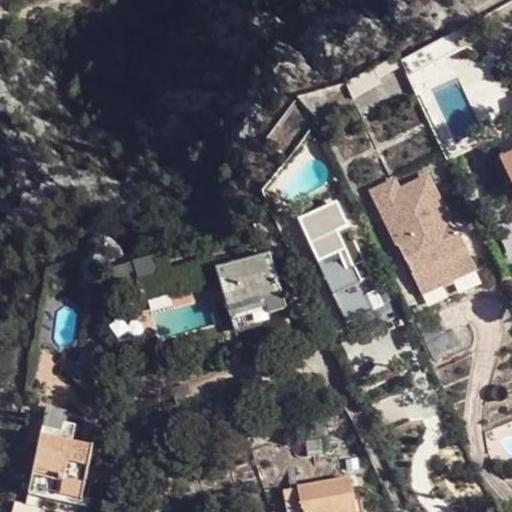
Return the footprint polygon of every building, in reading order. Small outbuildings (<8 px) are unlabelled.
[(482,71),(489,60),(474,50),(467,61),(482,71)] [(511,75),(489,60),(482,71),(477,77),(493,90),(501,105),(511,100),(511,75)] [(511,184),(511,157),(502,162),(511,184)] [(393,184),(372,193),(429,311),(485,285),(473,261),(468,262),(426,178),(397,191),(393,184)] [(270,259),(290,251),(274,216),(254,226),(268,256),(270,259)] [(328,222),(332,227),(335,235),(348,230),(340,216),(328,222)] [(300,227),(310,247),(325,241),(322,232),(315,220),(300,227)] [(335,235),(332,227),(322,232),(325,241),(310,247),(348,325),(364,318),(373,339),(399,326),(381,290),(378,291),(348,230),(335,235)] [(268,256),(216,272),(217,275),(231,321),(270,308),(272,312),(286,309),(270,259),(268,256)] [(192,266),(200,288),(207,284),(205,279),(217,275),(216,272),(213,260),(192,266)] [(102,274),(102,291),(136,283),(157,277),(153,262),(102,274)] [(143,304),(200,288),(192,266),(157,277),(136,283),(143,304)] [(275,321),(272,312),(270,308),(231,321),(235,332),(275,321)] [(467,355),(463,333),(444,337),(442,326),(423,330),(429,363),(467,355)] [(43,424),(40,436),(60,441),(62,432),(65,419),(45,415),(43,424)] [(29,446),(38,448),(40,436),(43,424),(34,423),(29,446)] [(40,436),(38,448),(25,506),(14,504),(12,511),(42,511),(43,511),(51,511),(79,511),(92,447),(72,443),(73,433),(62,432),(60,441),(40,436)] [(363,511),(361,499),(354,500),(350,479),(283,491),(286,511),(363,511)]
